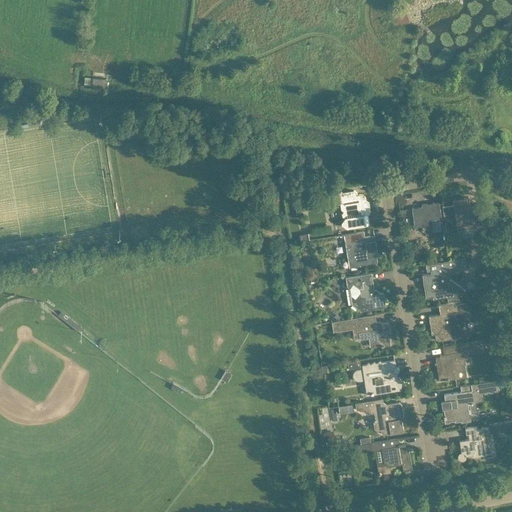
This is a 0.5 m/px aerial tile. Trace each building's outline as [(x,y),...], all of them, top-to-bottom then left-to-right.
[(397,24),(409,21),(406,10),(394,13),(397,24)] [(92,77),(91,88),(104,89),(105,78),(92,77)] [(358,196),(357,192),(354,190),(333,193),(328,194),(329,204),(343,202),(344,210),(342,213),(342,215),(345,217),(341,222),(341,223),(347,227),(370,224),(368,214),(370,211),(369,203),(366,201),(364,201),(364,199),(359,196),(358,196)] [(458,230),(472,228),(479,226),(477,215),(471,215),(468,197),(453,199),(453,204),(442,206),(446,230),(458,228),(458,230)] [(439,201),(433,202),(425,204),(425,206),(411,208),(414,223),(412,225),(414,227),(415,230),(421,229),(423,230),(424,228),(433,227),(434,236),(444,234),(440,213),(439,201)] [(364,236),(363,231),(344,234),(349,267),(360,266),(360,265),(377,262),(375,250),(377,250),(375,240),(371,241),(370,236),(364,236)] [(458,295),(462,294),(464,289),(449,277),(454,270),(462,269),(462,266),(466,265),(465,257),(426,263),(428,271),(430,270),(431,273),(422,274),(423,281),(425,283),(426,286),(424,286),(426,297),(433,296),(433,299),(448,296),(448,300),(458,299),(458,295)] [(374,293),(371,272),(345,276),(346,283),(347,286),(349,287),(352,304),(361,310),(386,306),(383,292),(374,293)] [(454,304),(454,301),(448,302),(438,304),(440,313),(428,315),(432,334),(435,334),(436,338),(438,340),(466,336),(464,326),(465,326),(465,323),(464,323),(462,314),(468,313),(466,302),(454,304)] [(376,323),(375,314),(365,315),(331,321),(333,332),(352,329),(354,339),(359,338),(360,340),(368,339),(369,341),(372,341),(373,347),(381,345),(381,347),(390,345),(390,344),(389,337),(388,337),(387,331),(390,331),(388,321),(376,323)] [(448,379),(458,378),(456,370),(461,369),(461,364),(466,363),(465,358),(469,357),(468,353),(486,350),(484,339),(443,346),(444,353),(440,354),(440,357),(435,357),(439,380),(445,379),(445,380),(448,379)] [(359,359),(347,361),(349,368),(361,367),(359,359)] [(353,374),(353,375),(353,376),(354,377),(354,378),(355,379),(356,380),(357,380),(358,380),(359,381),(360,380),(365,380),(366,386),(370,385),(372,394),(399,389),(399,387),(400,387),(401,385),(401,383),(401,381),(400,379),(399,377),(397,377),(397,375),(395,375),(394,372),(396,371),(397,371),(398,371),(399,370),(399,369),(399,368),(398,368),(398,367),(397,367),(395,367),(394,360),(384,361),(381,362),(380,360),(377,362),(375,363),(374,361),(372,363),(369,364),(368,362),(366,364),(362,365),(363,368),(358,369),(357,369),(356,370),(355,370),(355,371),(354,372),(353,373),(353,374)] [(445,400),(441,401),(441,405),(444,405),(444,408),(443,408),(444,415),(443,415),(445,423),(449,422),(449,421),(454,420),(455,421),(461,420),(461,422),(470,420),(470,418),(467,403),(470,402),(471,403),(473,403),(472,402),(476,401),(483,400),(482,396),(482,393),(484,393),(487,393),(487,392),(489,392),(494,391),(499,391),(498,388),(497,380),(486,381),(479,382),(470,384),(471,390),(461,391),(444,394),(445,400)] [(371,399),(355,402),(356,409),(360,409),(367,413),(373,412),(374,413),(375,418),(373,421),(374,428),(377,430),(381,430),(381,432),(384,434),(390,433),(401,431),(403,429),(402,420),(403,417),(401,403),(399,401),(382,404),(380,398),(371,399)] [(352,403),(338,405),(339,413),(354,411),(352,403)] [(511,420),(495,423),(496,431),(506,430),(507,435),(511,433),(511,420)] [(457,455),(457,456),(457,457),(458,458),(459,459),(460,460),(461,460),(462,460),(463,460),(464,460),(464,459),(465,459),(466,458),(466,457),(466,456),(466,455),(472,454),(472,457),(481,455),(485,455),(485,454),(493,452),(489,426),(477,428),(477,425),(465,427),(466,434),(468,434),(469,438),(459,440),(461,452),(460,452),(459,452),(459,453),(458,453),(458,454),(457,455)] [(323,432),(325,441),(332,440),(330,431),(323,432)] [(360,452),(372,450),(381,448),(383,462),(377,462),(378,473),(381,474),(392,472),(391,465),(402,463),(403,470),(412,469),(408,447),(403,448),(403,445),(404,445),(404,443),(399,443),(398,438),(388,440),(371,442),(371,443),(358,445),(360,452)]
